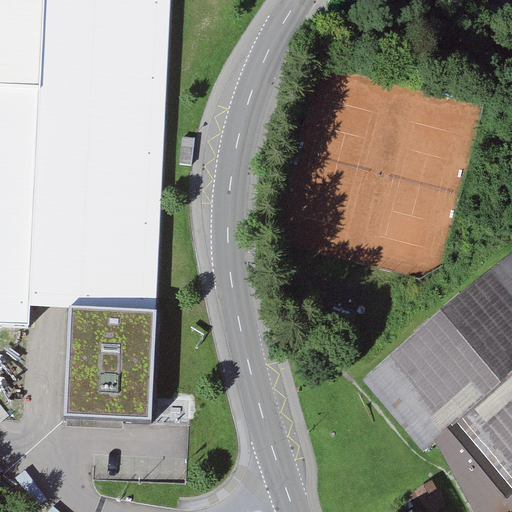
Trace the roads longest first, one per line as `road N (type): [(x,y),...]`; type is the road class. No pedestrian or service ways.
road 1 (tertiary): [(293,507),(252,380),(228,258),(241,124),(298,0)]
road 2 (unknown): [(511,86),(321,16)]
